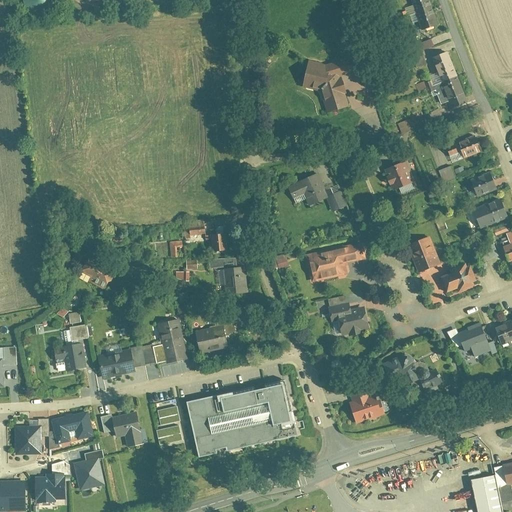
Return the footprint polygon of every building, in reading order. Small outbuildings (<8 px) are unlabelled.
[(22,0),(23,6),(31,14),(39,16),(47,14),(53,8),(54,0),(22,0)] [(437,25),(428,0),(408,0),(421,31),(437,25)] [(450,55),(431,62),(447,109),(467,102),(450,55)] [(301,89),(319,93),(325,115),(348,108),(339,80),(357,72),(352,58),(327,65),(308,62),(301,89)] [(480,153),(474,137),(456,143),(462,160),(480,153)] [(411,161),(383,172),(391,192),(419,182),(411,161)] [(474,197),(495,189),(489,174),(468,182),(474,197)] [(331,199),(320,175),(289,189),(296,206),(307,201),(311,208),(331,199)] [(479,229),(508,217),(501,201),(473,213),(479,229)] [(225,234),(208,235),(208,239),(212,239),(213,252),(227,251),(225,234)] [(430,237),(406,246),(416,274),(440,265),(430,237)] [(305,256),(311,284),(347,276),(345,265),(365,260),(361,243),(305,256)] [(511,243),(502,248),(508,263),(511,261),(511,243)] [(115,273),(90,259),(83,270),(82,278),(103,287),(109,286),(115,273)] [(450,274),(439,278),(446,294),(455,290),(457,294),(474,287),(472,283),(476,281),(470,267),(466,269),(464,264),(449,270),(450,274)] [(247,291),(244,266),(216,270),(218,291),(231,294),(247,291)] [(342,338),(371,330),(365,312),(336,320),(342,338)] [(167,365),(188,361),(179,322),(157,327),(167,365)] [(511,323),(492,332),(499,347),(511,341),(511,323)] [(491,351),(480,324),(458,332),(465,351),(471,349),(474,357),(491,351)] [(226,325),(194,334),(199,355),(231,346),(226,325)] [(58,374),(84,369),(80,346),(53,350),(58,374)] [(100,378),(129,372),(125,353),(96,360),(100,378)] [(400,357),(384,366),(391,382),(400,387),(411,382),(421,376),(414,363),(400,357)] [(286,377),(184,401),(198,460),(300,436),(286,377)] [(348,406),(355,425),(382,416),(375,397),(368,399),(364,387),(351,392),(355,404),(348,406)] [(88,414),(51,422),(56,444),(68,442),(67,436),(73,435),(74,440),(93,437),(88,414)] [(135,414),(112,419),(116,439),(124,438),(127,448),(142,445),(135,414)] [(39,428),(13,429),(14,455),(40,455),(39,428)] [(97,460),(73,466),(79,490),(103,485),(97,460)] [(507,486),(511,484),(511,465),(503,467),(507,486)] [(48,479),(37,479),(37,498),(39,498),(39,501),(54,501),(54,497),(65,497),(65,478),(63,478),(63,474),(48,475),(48,479)] [(469,482),(474,511),(500,511),(493,477),(469,482)] [(23,482),(0,482),(0,511),(25,511),(23,482)]
